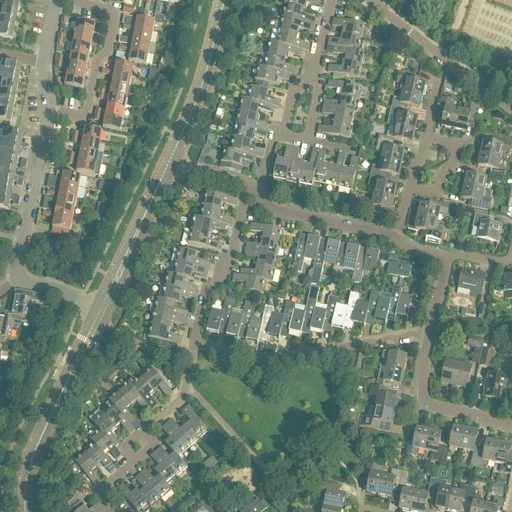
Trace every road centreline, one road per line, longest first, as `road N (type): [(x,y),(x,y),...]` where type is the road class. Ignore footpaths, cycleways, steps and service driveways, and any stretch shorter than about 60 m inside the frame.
road 1 (residential): [(111,511),(97,496),(135,464),(124,451),(185,397),(193,345)]
road 2 (tertiary): [(26,511),(33,456),(96,317)]
road 3 (residential): [(46,112),(86,120),(115,10),(63,0)]
road 4 (residential): [(511,112),(366,0)]
road 5 (tertiary): [(169,166),(206,78),(225,0)]
road 6 (residential): [(46,112),(16,282)]
road 7 (residential): [(193,345),(206,288),(229,261),(247,187)]
road 8 (tertiary): [(96,317),(169,166)]
road 9 (residential): [(511,424),(420,402),(429,331)]
road 10 (residential): [(255,192),(274,211),(395,240)]
road 11 (residential): [(329,349),(252,359),(193,345)]
